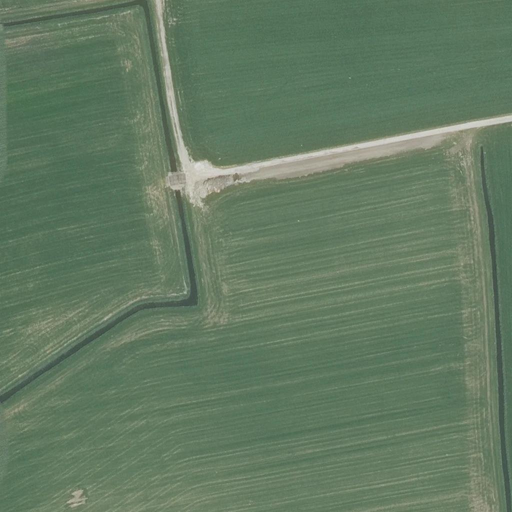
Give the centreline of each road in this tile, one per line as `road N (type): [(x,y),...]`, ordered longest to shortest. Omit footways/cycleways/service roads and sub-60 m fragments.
road 1 (track): [(475,124),(488,345)]
road 2 (track): [(187,178),(157,0)]
